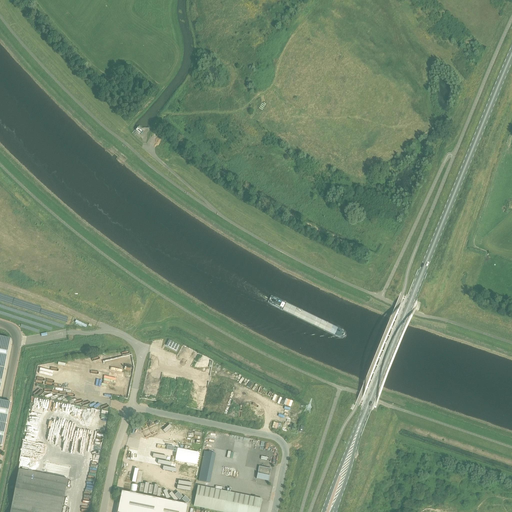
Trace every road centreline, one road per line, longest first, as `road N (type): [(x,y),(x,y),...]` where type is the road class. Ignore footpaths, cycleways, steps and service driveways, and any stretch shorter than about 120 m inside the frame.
road 1 (primary): [(511,52),(347,460)]
road 2 (unclassified): [(274,511),(284,453),(278,439),(130,407)]
